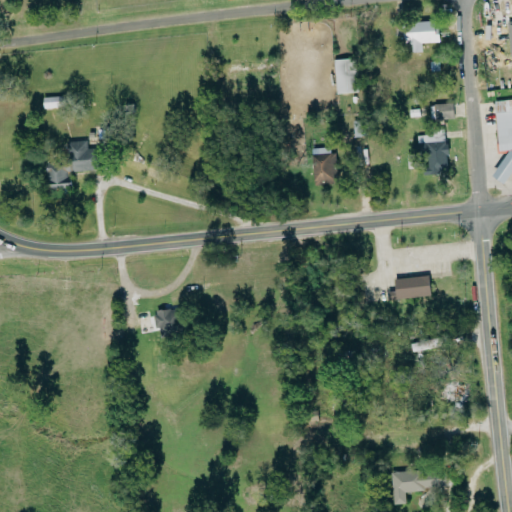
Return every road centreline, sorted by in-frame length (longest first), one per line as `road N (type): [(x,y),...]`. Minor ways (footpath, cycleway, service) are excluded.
road 1 (secondary): [(477,212),(37,252),(0,238)]
road 2 (residential): [(0,42),(341,0)]
road 3 (secondary): [(477,212),(506,511)]
road 4 (residential): [(477,212),(458,0)]
